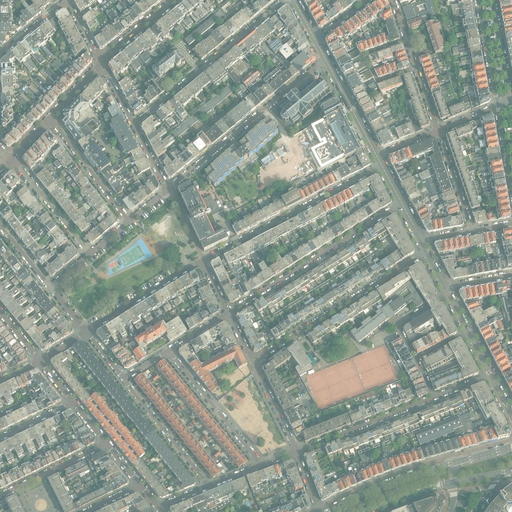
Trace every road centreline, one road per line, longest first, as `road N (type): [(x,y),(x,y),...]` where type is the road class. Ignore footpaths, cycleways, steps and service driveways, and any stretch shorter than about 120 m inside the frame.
road 1 (residential): [(427,251),(252,361)]
road 2 (residential): [(228,313),(402,204)]
road 3 (residential): [(325,60),(168,189)]
road 4 (residential): [(381,165),(202,259)]
road 5 (residential): [(133,125),(284,0)]
road 6 (residential): [(295,452),(433,398)]
road 7 (residential): [(259,466),(168,350)]
road 8 (secondary): [(458,461),(327,511)]
road 9 (residential): [(208,486),(121,379)]
road 10 (residential): [(85,332),(202,259)]
road 11 (residential): [(437,130),(391,0)]
road 12 (residential): [(49,118),(128,221)]
road 13 (residential): [(12,158),(88,254)]
